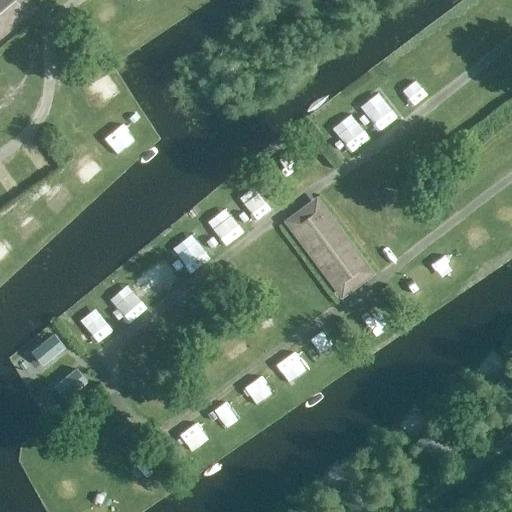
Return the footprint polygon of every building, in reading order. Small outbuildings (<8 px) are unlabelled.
[(0,0),(0,33),(31,8),(23,0),(0,0)] [(78,77),(84,98),(103,93),(97,72),(78,77)] [(350,115),(330,129),(338,141),(332,145),(343,161),(369,143),(350,115)] [(118,120),(101,136),(119,154),(136,137),(118,120)] [(75,172),(88,183),(100,169),(88,158),(75,172)] [(36,198),(51,220),(71,207),(55,184),(36,198)] [(243,205),(252,224),(267,217),(258,198),(243,205)] [(368,274),(315,203),(289,223),(304,243),(301,245),(324,276),(327,274),(342,294),(368,274)] [(21,245),(40,231),(24,212),(6,226),(21,245)] [(453,229),(469,252),(486,240),(470,217),(453,229)] [(422,254),(435,271),(452,259),(439,241),(422,254)] [(2,242),(0,242),(0,265),(12,258),(2,242)] [(33,355),(41,364),(53,354),(55,356),(64,348),(53,335),(43,344),(45,345),(33,355)] [(269,365),(285,388),(307,373),(292,349),(269,365)] [(75,389),(76,391),(87,383),(76,370),(66,378),(68,379),(55,389),(64,399),(75,389)] [(511,376),(507,372),(493,389),(511,403),(511,376)] [(238,387),(247,399),(265,386),(255,374),(238,387)] [(457,450),(429,427),(416,443),(444,466),(457,450)] [(68,475),(49,486),(60,504),(79,493),(68,475)] [(373,511),(378,506),(351,483),(337,499),(352,511),(373,511)] [(124,492),(106,497),(110,511),(128,506),(124,492)]
